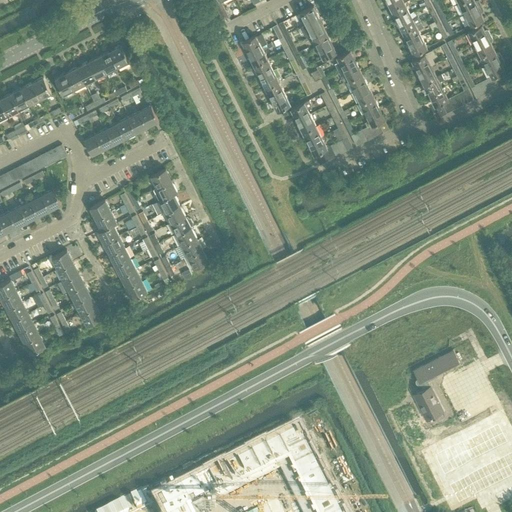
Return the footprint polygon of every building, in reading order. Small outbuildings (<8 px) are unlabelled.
[(221,1),(221,0),(212,0),(222,20),(229,16),(221,1)] [(385,0),(390,8),(404,2),(406,0),(385,0)] [(474,0),(463,0),(458,2),(464,14),(481,5),(479,1),(476,0),(475,1),(474,0)] [(442,10),(438,1),(433,3),(438,12),(442,10)] [(404,2),(390,8),(396,20),(410,13),(404,2)] [(435,12),(430,3),(426,4),(431,14),(435,12)] [(481,5),(464,14),(470,25),(484,18),(481,13),(482,12),(483,9),(481,5)] [(305,25),(319,17),(313,6),(299,13),(305,25)] [(448,22),(443,12),(439,14),(444,24),(448,22)] [(410,13),(396,20),(402,31),(421,21),(418,16),(412,19),(410,13)] [(441,23),(436,14),(432,16),(437,25),(441,23)] [(304,25),(301,26),(307,38),(310,36),(311,36),(325,29),(319,17),(305,25),(305,24),(304,25)] [(421,21),(402,31),(407,42),(421,36),(418,30),(424,27),(421,21)] [(289,33),(284,23),(280,25),(285,35),(289,33)] [(282,34),(277,24),(273,26),(278,36),(282,34)] [(454,34),(449,24),(445,26),(450,36),(454,34)] [(446,35),(442,25),(438,27),(443,36),(446,35)] [(473,43),(490,35),(488,31),(486,30),(485,30),(482,25),(468,32),(473,43)] [(317,47),(331,40),(325,29),(311,36),(317,47)] [(248,54),(261,47),(256,35),(242,42),(248,54)] [(294,45),(290,35),(286,37),(291,46),(294,45)] [(479,55),(493,47),(491,42),(492,41),(493,39),(490,35),(473,43),(479,55)] [(287,45),(283,36),(279,38),(283,47),(287,45)] [(421,36),(407,42),(413,54),(427,47),(421,36)] [(322,58),(336,51),(331,40),(317,47),(322,58)] [(458,51),(453,41),(449,43),(454,53),(458,51)] [(450,53),(445,43),(441,45),(446,55),(450,53)] [(122,45),(111,51),(118,67),(130,61),(122,45)] [(300,56),(295,46),(292,48),(297,57),(300,56)] [(254,65),(267,58),(261,47),(248,54),(254,65)] [(485,66),(502,57),(500,53),(497,52),(496,53),(493,47),(479,55),(485,66)] [(293,57),(288,48),(284,50),(289,59),(293,57)] [(425,53),(411,60),(417,72),(431,65),(435,63),(432,58),(436,56),(432,49),(425,53)] [(339,62),(334,64),(338,70),(356,61),(350,50),(336,57),(339,62)] [(111,51),(100,57),(107,73),(118,67),(111,51)] [(463,63),(458,53),(454,55),(459,65),(463,63)] [(456,64),(451,55),(447,56),(452,66),(456,64)] [(100,57),(89,62),(97,78),(107,73),(100,57)] [(306,67),(301,57),(297,59),(302,69),(306,67)] [(503,70),(504,71),(505,70),(502,64),(503,64),(504,61),(502,57),(485,66),(491,77),(492,76),(498,73),(503,70)] [(259,76),(273,70),(267,58),(254,65),(259,76)] [(299,68),(294,59),(290,61),(295,70),(299,68)] [(356,61),(338,70),(344,82),(348,80),(362,73),(356,61)] [(89,62),(78,68),(86,84),(97,78),(89,62)] [(469,74),(464,64),(460,66),(465,76),(469,74)] [(431,65),(417,72),(423,83),(436,76),(431,65)] [(461,75),(457,66),(453,68),(458,77),(461,75)] [(326,76),(321,67),(317,69),(322,78),(326,76)] [(78,68),(67,73),(75,89),(86,84),(78,68)] [(277,68),(273,70),(259,76),(265,88),(279,81),(283,79),(277,68)] [(314,81),(321,77),(317,69),(310,73),(314,81)] [(304,79),(300,70),(296,72),(301,81),(304,79)] [(509,81),(504,71),(503,70),(498,73),(503,84),(509,81)] [(67,73),(56,79),(64,94),(75,89),(67,73)] [(362,73),(348,80),(353,91),(368,84),(362,73)] [(436,76),(423,83),(428,95),(442,88),(439,82),(444,79),(441,73),(436,76)] [(498,86),(503,84),(498,73),(492,76),(498,86)] [(475,85),(470,75),(466,78),(471,87),(475,85)] [(492,89),(498,86),(492,76),(491,77),(487,78),(492,89)] [(44,77),(33,83),(41,99),(52,93),(44,77)] [(467,86),(462,77),(459,79),(463,88),(467,86)] [(487,92),(492,89),(487,78),(482,81),(487,92)] [(138,79),(129,84),(131,89),(140,84),(138,79)] [(332,88),(327,79),(323,81),(328,90),(332,88)] [(271,99),(284,92),(279,81),(265,88),(271,99)] [(310,91),(305,81),(302,83),(306,93),(310,91)] [(482,95),(487,92),(482,81),(476,84),(482,95)] [(33,83),(22,88),(30,104),(41,99),(33,83)] [(368,84),(353,91),(359,102),(373,95),(368,84)] [(476,98),(482,95),(476,84),(475,85),(471,87),(476,98)] [(125,86),(116,90),(118,95),(127,90),(125,86)] [(139,87),(131,92),(133,96),(136,94),(142,92),(139,87)] [(22,88),(11,94),(19,110),(22,115),(32,109),(30,104),(22,88)] [(442,88),(428,95),(434,106),(435,106),(435,105),(441,102),(446,99),(451,110),(457,107),(451,97),(448,99),(442,88)] [(464,90),(462,91),(467,102),(473,99),(468,88),(464,90)] [(116,90),(107,95),(109,100),(118,95),(116,90)] [(338,99),(333,90),(329,92),(334,101),(338,99)] [(324,91),(321,93),(325,103),(329,101),(324,91)] [(462,91),(457,94),(462,104),(467,102),(462,91)] [(131,92),(121,96),(123,100),(123,101),(125,100),(133,96),(131,92)] [(277,111),(290,104),(284,92),(271,99),(277,111)] [(11,94),(0,99),(8,115),(19,110),(11,94)] [(457,94),(451,97),(457,107),(462,104),(457,94)] [(373,95),(359,102),(365,114),(379,107),(373,95)] [(103,97),(94,101),(97,106),(106,101),(103,97)] [(118,98),(109,103),(111,107),(120,103),(118,98)] [(0,99),(0,119),(8,115),(0,99)] [(304,102),(290,109),(296,120),(310,113),(307,108),(312,105),(309,99),(304,102)] [(446,99),(441,102),(446,113),(451,110),(446,99)] [(94,101),(85,106),(87,111),(97,106),(94,101)] [(343,110),(339,101),(335,103),(339,112),(343,110)] [(441,102),(435,105),(435,106),(440,116),(446,113),(441,102)] [(109,103),(99,108),(101,112),(111,107),(109,103)] [(330,103),(326,105),(331,114),(335,112),(330,103)] [(152,105),(141,111),(148,126),(159,120),(152,105)] [(59,107),(50,112),(52,117),(61,112),(59,107)] [(379,107),(365,114),(368,121),(365,122),(367,126),(367,127),(373,124),(378,121),(383,132),(389,129),(384,119),(385,118),(379,107)] [(82,108),(72,113),(75,117),(84,112),(82,108)] [(95,110),(87,114),(89,119),(98,114),(95,110)] [(141,111),(130,117),(137,131),(148,126),(141,111)] [(349,122),(345,114),(345,112),(340,115),(345,124),(349,122)] [(310,113),(296,120),(302,131),(315,125),(310,113)] [(46,114),(37,119),(39,123),(48,118),(46,114)] [(87,114),(77,119),(79,123),(89,119),(87,114)] [(336,114),(332,116),(337,126),(340,124),(336,114)] [(130,117),(119,122),(126,137),(137,131),(130,117)] [(37,119),(28,123),(30,128),(39,123),(37,119)] [(378,121),(373,124),(378,135),(383,132),(378,121)] [(119,122),(108,128),(115,143),(126,137),(119,122)] [(350,124),(346,126),(350,135),(355,133),(350,124)] [(373,124),(367,127),(373,137),(378,135),(373,124)] [(24,125),(15,130),(18,134),(27,130),(24,125)] [(315,125),(302,131),(307,143),(321,136),(315,125)] [(346,135),(341,126),(338,128),(342,137),(346,135)] [(367,126),(361,129),(367,140),(373,137),(367,127),(367,126)] [(104,148),(115,143),(108,128),(96,134),(104,148)] [(361,129),(356,132),(362,143),(367,140),(361,129)] [(15,130),(6,134),(8,139),(18,134),(15,130)] [(355,133),(350,135),(356,146),(357,145),(362,143),(356,132),(355,133)] [(96,134),(85,139),(93,154),(104,148),(96,134)] [(314,153),(320,150),(326,147),(327,147),(321,136),(307,143),(313,154),(314,154),(314,153)] [(341,139),(347,150),(352,148),(347,137),(341,139)] [(342,153),(347,150),(341,139),(336,142),(342,153)] [(336,156),(342,153),(336,142),(330,145),(336,156)] [(62,157),(67,154),(62,144),(57,146),(62,157)] [(331,158),(336,156),(330,145),(327,147),(326,147),(331,158)] [(57,160),(62,157),(57,146),(51,149),(57,160)] [(325,161),(331,158),(326,147),(320,150),(325,161)] [(51,163),(57,160),(51,149),(46,152),(51,163)] [(320,164),(325,161),(320,150),(314,153),(314,154),(320,164)] [(46,165),(51,163),(46,152),(40,155),(46,165)] [(40,168),(46,165),(40,155),(35,157),(40,168)] [(35,171),(40,168),(35,157),(30,160),(35,171)] [(30,174),(35,171),(30,160),(24,163),(30,174)] [(24,176),(30,174),(24,163),(19,166),(24,176)] [(19,179),(24,176),(19,166),(14,168),(19,179)] [(14,182),(19,179),(14,168),(8,171),(14,182)] [(166,169),(152,176),(157,187),(157,188),(172,180),(166,169)] [(42,170),(33,175),(36,179),(44,175),(42,170)] [(8,185),(14,182),(8,171),(3,174),(8,185)] [(0,181),(3,187),(8,185),(3,174),(0,175),(0,181)] [(33,175),(24,180),(26,184),(36,179),(33,175)] [(157,187),(154,189),(159,200),(163,198),(174,192),(175,193),(178,191),(172,180),(157,188),(157,187)] [(20,182),(11,186),(13,191),(22,186),(20,182)] [(11,186),(2,191),(4,196),(13,191),(11,186)] [(54,188),(43,194),(51,209),(62,203),(54,188)] [(132,201),(136,198),(132,189),(127,191),(132,201)] [(125,204),(129,202),(125,192),(120,195),(125,204)] [(163,198),(159,200),(165,211),(180,203),(175,193),(174,192),(163,198)] [(43,194),(32,200),(40,214),(51,209),(43,194)] [(137,210),(141,207),(136,198),(132,201),(137,210)] [(32,200),(21,205),(29,220),(40,214),(32,200)] [(97,218),(112,211),(106,200),(92,207),(97,218)] [(130,213),(134,211),(129,202),(125,204),(130,213)] [(180,203),(165,211),(171,222),(186,214),(180,203)] [(21,205),(10,211),(18,226),(29,220),(21,205)] [(10,211),(0,216),(0,219),(6,232),(18,226),(10,211)] [(114,224),(117,222),(112,211),(97,218),(103,229),(114,224)] [(143,222),(148,220),(143,211),(138,213),(143,222)] [(136,226),(141,224),(136,214),(131,217),(136,226)] [(186,214),(171,222),(176,233),(191,225),(192,225),(193,223),(191,219),(188,218),(187,216),(186,214)] [(148,232),(152,229),(148,220),(143,222),(148,232)] [(105,242),(119,234),(114,224),(103,229),(99,231),(105,242)] [(141,235),(145,233),(141,224),(136,226),(141,235)] [(191,225),(176,233),(182,244),(197,236),(192,226),(191,225)] [(154,244),(159,242),(154,233),(150,235),(154,244)] [(110,253),(125,246),(119,234),(105,242),(110,253)] [(197,236),(182,244),(188,255),(203,247),(197,236)] [(144,241),(139,243),(143,250),(147,248),(148,248),(152,246),(147,237),(143,239),(144,241)] [(159,254),(164,252),(159,242),(154,244),(159,254)] [(116,264),(131,257),(125,246),(110,253),(116,264)] [(152,257),(157,255),(152,246),(148,248),(152,257)] [(203,247),(188,255),(194,266),(209,258),(203,247)] [(58,268),(73,260),(67,249),(53,257),(58,268)] [(165,266),(170,264),(166,255),(161,257),(165,266)] [(122,275),(136,268),(131,257),(116,264),(122,275)] [(159,270),(163,268),(158,259),(154,261),(159,270)] [(64,279),(79,271),(73,260),(58,268),(64,279)] [(170,276),(175,274),(170,264),(165,266),(170,276)] [(39,279),(43,276),(38,267),(34,269),(39,279)] [(127,286),(142,279),(136,268),(122,275),(127,286)] [(163,279),(168,277),(163,268),(159,270),(163,279)] [(11,278),(0,283),(0,292),(2,297),(17,289),(12,280),(23,275),(21,270),(20,269),(9,275),(9,276),(11,278)] [(190,275),(187,270),(187,269),(181,272),(182,273),(184,278),(190,275)] [(32,282),(36,280),(31,271),(27,273),(32,282)] [(70,290),(84,283),(79,271),(64,279),(70,290)] [(43,276),(39,279),(43,288),(48,285),(43,276)] [(133,298),(148,290),(142,279),(127,286),(133,298)] [(37,291),(41,289),(36,280),(32,282),(37,291)] [(75,301),(90,294),(84,283),(70,290),(75,301)] [(8,308),(23,300),(17,289),(2,297),(8,308)] [(55,298),(52,293),(50,289),(45,291),(50,301),(55,298)] [(43,304),(48,302),(43,293),(38,295),(43,304)] [(81,312),(96,305),(90,294),(75,301),(81,312)] [(55,298),(50,301),(55,310),(59,308),(55,298)] [(14,319),(28,312),(23,300),(8,308),(14,319)] [(48,313),(52,311),(48,302),(43,304),(48,313)] [(97,318),(102,316),(96,305),(81,312),(87,323),(97,318)] [(61,322),(66,320),(61,311),(57,313),(61,322)] [(19,330),(34,323),(28,312),(14,319),(19,330)] [(55,326),(59,324),(54,315),(50,317),(55,326)] [(71,330),(66,321),(66,320),(61,322),(66,332),(71,330)] [(25,341),(40,334),(34,323),(19,330),(25,341)] [(59,335),(64,333),(59,324),(55,326),(59,335)] [(31,353),(45,345),(40,334),(25,341),(31,353)] [(157,501),(162,511),(195,511),(239,490),(270,475),(278,471),(280,470),(282,473),(299,507),(301,511),(340,511),(338,508),(334,499),(331,494),(323,476),(318,467),(313,456),(309,449),(306,443),(299,430),(299,429),(298,430),(289,434),(280,438),(279,439),(266,446),(266,445),(254,451),(250,453),(224,467),(224,466),(218,469),(208,474),(208,475),(195,481),(182,488),(165,496),(163,497),(157,500),(157,501)]
